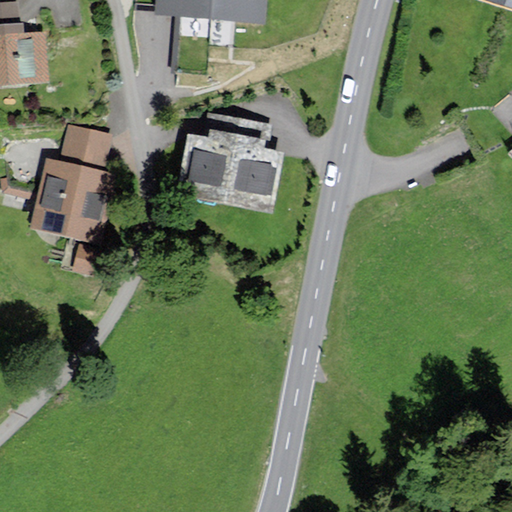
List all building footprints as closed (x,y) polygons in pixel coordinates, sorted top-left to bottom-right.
[(22,0),(0,0),(0,18),(23,18),(22,0)] [(159,0),(158,11),(261,19),(262,0),(159,0)] [(511,0),(465,0),(511,16),(511,0)] [(24,24),(0,25),(0,84),(48,81),(45,33),(24,35),(24,24)] [(273,126),(209,114),(204,139),(190,136),(178,193),(270,211),(281,153),(268,150),(273,126)] [(110,135),(74,126),(65,164),(49,160),(34,225),(100,241),(115,176),(102,172),(110,135)]
